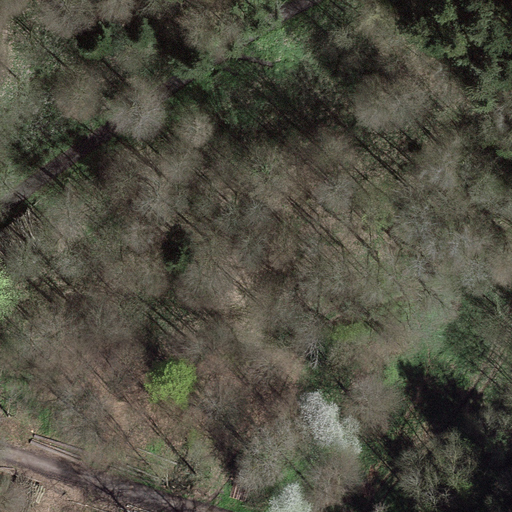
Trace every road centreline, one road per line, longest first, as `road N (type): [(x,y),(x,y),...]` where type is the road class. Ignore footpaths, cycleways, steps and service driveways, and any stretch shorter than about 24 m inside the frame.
road 1 (track): [(0,209),(289,0)]
road 2 (track): [(0,444),(213,511)]
